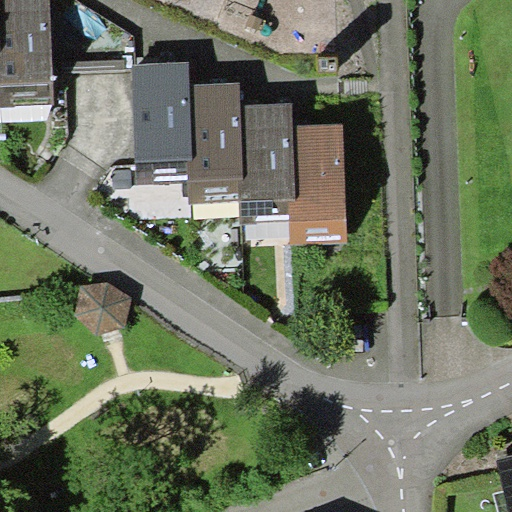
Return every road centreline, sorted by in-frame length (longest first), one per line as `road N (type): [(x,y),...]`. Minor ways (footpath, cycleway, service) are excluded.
road 1 (residential): [(399,428),(289,375),(0,191)]
road 2 (residential): [(511,375),(399,428)]
